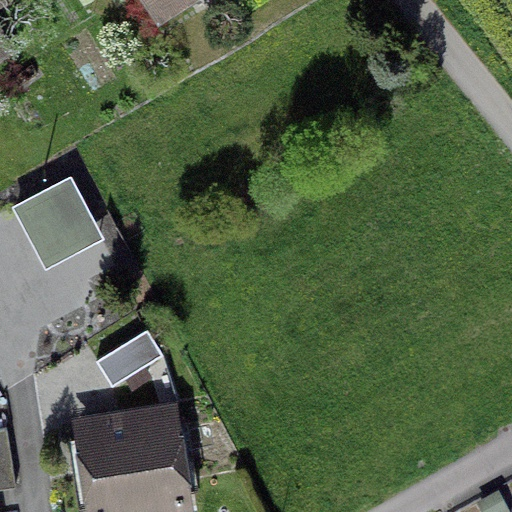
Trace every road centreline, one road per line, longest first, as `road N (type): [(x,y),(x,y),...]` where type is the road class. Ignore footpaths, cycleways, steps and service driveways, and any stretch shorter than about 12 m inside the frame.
road 1 (residential): [(404,0),(511,134)]
road 2 (residential): [(511,450),(403,511)]
